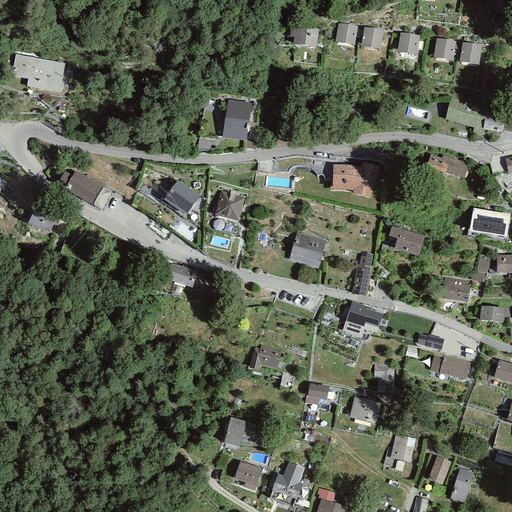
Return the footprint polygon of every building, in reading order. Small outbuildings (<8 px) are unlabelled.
[(354,48),(357,28),(338,25),(335,45),(354,48)] [(317,52),(320,31),(291,27),(290,39),(296,40),(294,49),(317,52)] [(380,52),(383,32),(364,29),(361,50),(380,52)] [(416,58),(420,38),(400,35),(397,55),(416,58)] [(455,45),(456,43),(436,40),(433,61),(452,64),(454,56),(455,45)] [(462,46),(455,45),(454,56),(461,57),(462,46)] [(479,68),(482,48),(463,45),(462,46),(461,57),(460,65),(479,68)] [(59,94),(65,64),(16,55),(12,77),(28,80),(27,88),(59,94)] [(452,98),(445,121),(474,129),(472,133),(482,136),(483,131),(489,107),(452,98)] [(229,101),(222,141),(246,144),(253,104),(229,101)] [(489,107),(483,131),(502,135),(503,131),(507,111),(489,107)] [(360,120),(361,110),(350,110),(350,120),(360,120)] [(511,112),(507,111),(503,131),(511,132),(511,112)] [(442,161),(430,157),(425,174),(444,180),(446,174),(464,180),(468,165),(443,157),(442,161)] [(349,167),(333,166),(333,192),(347,193),(353,194),(353,196),(370,202),(380,168),(363,163),(361,168),(349,167)] [(72,178),(65,174),(59,184),(67,189),(65,193),(101,212),(111,194),(103,190),(106,184),(98,179),(96,183),(76,172),(72,178)] [(186,219),(201,198),(178,181),(163,203),(186,219)] [(245,198),(221,192),(214,219),(239,224),(245,198)] [(38,204),(28,227),(50,236),(60,214),(38,204)] [(506,242),(511,216),(473,209),(469,235),(506,242)] [(425,237),(392,227),(389,239),(397,242),(395,252),(419,259),(425,237)] [(297,233),(289,261),(307,265),(306,267),(318,270),(326,242),(297,233)] [(371,271),(374,254),(361,251),(359,262),(352,260),(350,269),(356,270),(351,297),(367,300),(373,272),(371,271)] [(496,272),(496,257),(480,256),(477,273),(486,274),(486,271),(489,271),(489,272),(496,272)] [(508,281),(511,280),(511,256),(496,257),(496,272),(496,277),(508,276),(508,281)] [(197,273),(172,266),(167,282),(192,289),(197,273)] [(485,283),(486,274),(477,273),(473,272),(472,282),(485,283)] [(467,304),(470,281),(447,279),(447,282),(444,282),(442,301),(467,304)] [(371,309),(352,303),(346,323),(348,324),(346,331),(359,335),(361,329),(364,330),(365,326),(379,330),(383,316),(370,311),(371,309)] [(480,323),(503,326),(504,318),(504,311),(503,311),(481,309),(480,323)] [(428,337),(420,335),(417,345),(426,347),(425,348),(442,352),(444,340),(428,336),(428,337)] [(260,349),(254,347),(249,370),(259,373),(261,367),(277,370),(281,353),(272,351),(273,349),(261,346),(260,349)] [(418,360),(418,349),(408,347),(406,357),(418,360)] [(471,364),(435,355),(430,372),(466,382),(471,364)] [(511,365),(499,362),(493,381),(511,386),(511,365)] [(394,395),(394,365),(374,365),(374,379),(378,379),(378,394),(394,395)] [(295,375),(283,373),(280,389),(292,392),(295,375)] [(339,391),(310,385),(308,398),(307,398),(305,403),(318,406),(319,402),(326,403),(326,404),(332,405),(332,402),(336,402),(339,391)] [(382,404),(354,397),(349,420),(376,427),(382,404)] [(266,429),(231,420),(224,448),(240,452),(243,442),(262,447),(266,429)] [(393,461),(409,465),(416,440),(396,435),(393,449),(390,460),(393,461)] [(390,460),(393,449),(388,448),(383,466),(391,468),(393,461),(390,460)] [(511,459),(497,455),(495,462),(511,466),(511,459)] [(436,458),(428,482),(443,487),(451,463),(436,458)] [(262,470),(240,463),(234,481),(245,484),(243,489),(255,493),(262,470)] [(269,487),(274,489),(279,476),(304,486),(303,488),(312,492),(317,478),(306,474),(304,480),(276,469),(269,487)] [(474,475),(460,471),(451,501),(464,505),(474,475)] [(303,488),(304,486),(279,476),(274,489),(272,493),(274,493),(271,500),(293,509),(296,502),(297,503),(303,488)] [(321,501),(333,505),(336,494),(319,489),(317,495),(319,496),(318,500),(321,501)] [(426,511),(429,501),(416,498),(413,511),(426,511)] [(333,505),(321,501),(317,511),(345,511),(346,509),(333,505)]
